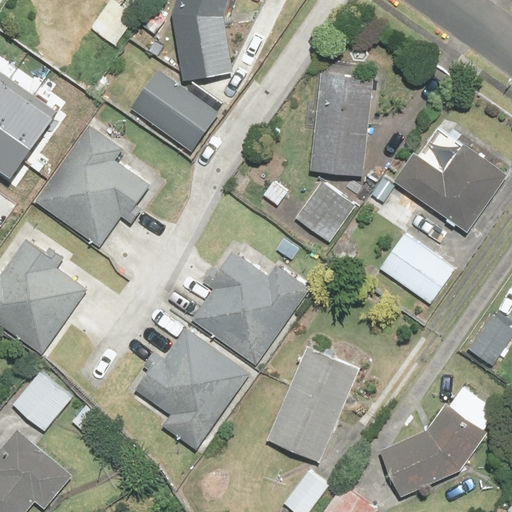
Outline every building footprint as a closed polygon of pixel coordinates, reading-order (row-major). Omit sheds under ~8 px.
[(135,8),(124,0),(110,0),(90,26),(110,41),(135,8)] [(180,0),(177,10),(188,78),(238,70),(230,16),(234,0),(180,0)] [(162,64),(132,105),(193,149),(223,108),(162,64)] [(369,173),(378,74),(326,69),(316,168),(369,173)] [(0,81),(0,137),(28,97),(2,79),(0,81)] [(0,137),(0,171),(10,179),(54,115),(28,97),(0,137)] [(94,124),(40,199),(105,246),(127,217),(133,220),(158,186),(119,158),(127,147),(94,124)] [(418,148),(398,176),(473,230),(511,175),(511,171),(467,139),(447,168),(418,148)] [(357,201),(323,178),(297,218),(331,241),(357,201)] [(409,231),(384,265),(435,303),(461,268),(409,231)] [(0,269),(0,318),(47,352),(93,287),(62,265),(68,256),(53,245),(50,251),(30,237),(5,273),(0,269)] [(218,287),(197,315),(260,363),(317,287),(282,260),(272,273),(238,247),(222,268),(217,265),(207,279),(218,287)] [(511,336),(511,323),(494,311),(467,348),(491,365),(511,336)] [(254,371),(189,325),(168,355),(158,349),(148,363),(152,367),(138,386),(175,412),(166,425),(199,448),(254,371)] [(367,367),(311,343),(272,437),(327,460),(367,367)] [(73,397),(42,370),(13,403),(44,430),(73,397)] [(493,427),(451,399),(432,427),(385,446),(405,494),(467,468),(493,427)] [(90,403),(75,417),(97,441),(112,427),(90,403)] [(0,511),(30,511),(41,500),(49,507),(78,474),(21,425),(0,448),(0,511)] [(313,511),(334,484),(309,466),(282,503),(294,511),(313,511)] [(376,511),(380,506),(344,482),(324,511),(376,511)]
